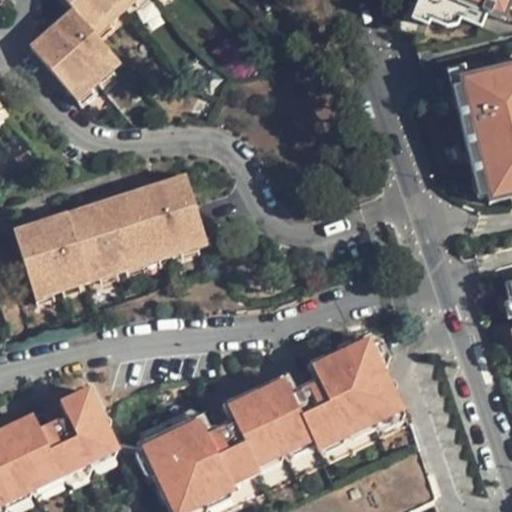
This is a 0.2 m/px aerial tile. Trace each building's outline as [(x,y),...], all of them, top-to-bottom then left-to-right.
[(65,0),(76,11),(101,40),(146,0),(65,0)] [(511,0),(418,0),(413,14),(431,21),(433,17),(449,24),(452,17),(460,21),(463,14),(485,23),(490,9),(509,17),(511,9),(511,0)] [(121,65),(101,40),(76,11),(31,50),(77,103),(121,65)] [(511,59),(468,69),(459,71),(486,194),(488,201),(511,195),(511,59)] [(459,71),(468,69),(466,61),(447,66),(477,196),(486,194),(459,71)] [(39,302),(53,297),(210,247),(189,181),(18,235),(39,302)] [(311,391),(308,384),(291,391),(288,383),(233,407),(238,416),(220,424),(224,432),(212,437),(205,421),(147,448),(176,511),(192,511),(209,505),(206,500),(261,474),(259,469),(317,443),(318,447),(375,421),(377,426),(404,414),(372,344),(315,370),(322,385),(311,391)] [(304,375),(288,383),(291,391),(308,384),(304,375)] [(0,509),(9,505),(6,499),(64,473),(67,478),(93,465),(92,459),(120,447),(93,390),(66,403),(69,411),(52,419),(54,426),(44,431),(37,416),(0,433),(0,509)] [(48,412),(52,419),(69,411),(66,403),(52,409),(48,412)] [(216,416),(220,424),(238,416),(233,407),(216,416)]
